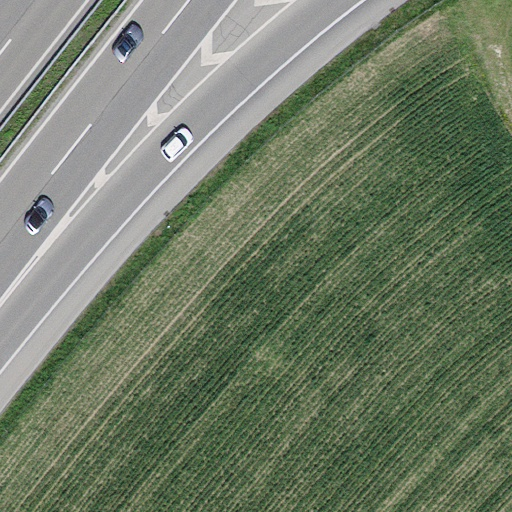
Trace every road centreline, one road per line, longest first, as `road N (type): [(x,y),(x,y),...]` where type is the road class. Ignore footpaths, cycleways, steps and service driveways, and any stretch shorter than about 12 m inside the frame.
road 1 (motorway): [(0,312),(211,102),(330,0)]
road 2 (motorway): [(0,240),(188,0)]
